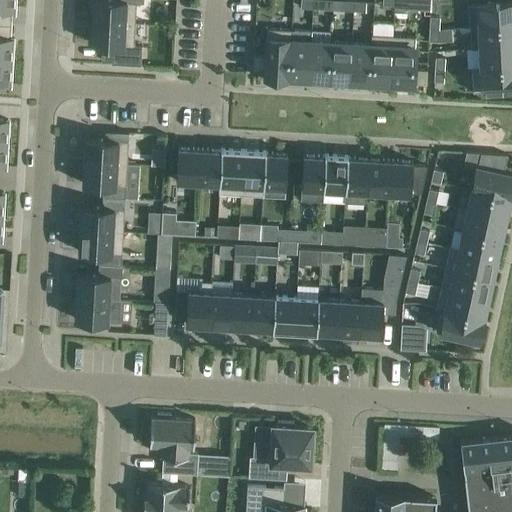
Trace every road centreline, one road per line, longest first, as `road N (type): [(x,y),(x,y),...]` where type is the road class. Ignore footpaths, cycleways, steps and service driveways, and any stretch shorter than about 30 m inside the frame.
road 1 (residential): [(28,379),(46,87)]
road 2 (residential): [(46,87),(213,97),(217,0)]
road 3 (residential): [(341,400),(115,386)]
road 4 (residential): [(511,408),(341,400)]
road 5 (residential): [(115,386),(110,511)]
